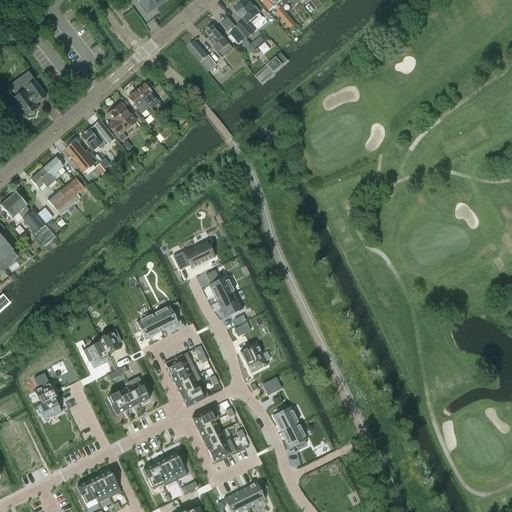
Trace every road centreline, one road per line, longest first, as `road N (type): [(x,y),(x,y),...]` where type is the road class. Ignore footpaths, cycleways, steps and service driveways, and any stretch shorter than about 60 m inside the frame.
road 1 (residential): [(0,179),(205,0)]
road 2 (residential): [(241,388),(310,511)]
